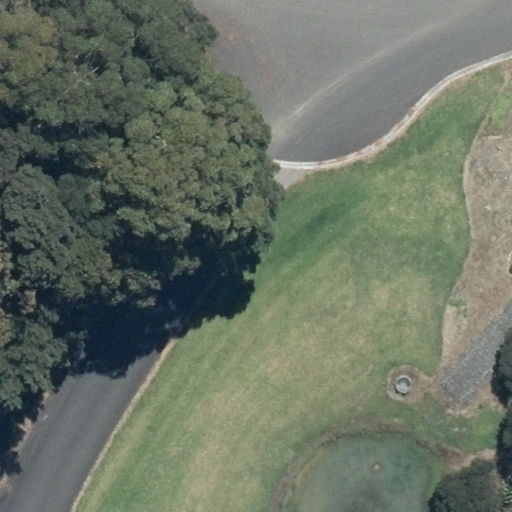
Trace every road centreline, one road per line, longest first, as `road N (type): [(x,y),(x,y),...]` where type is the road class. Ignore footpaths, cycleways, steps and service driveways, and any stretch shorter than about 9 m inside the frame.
road 1 (residential): [(16,511),(74,399),(314,32)]
road 2 (residential): [(314,32),(450,22),(511,3)]
